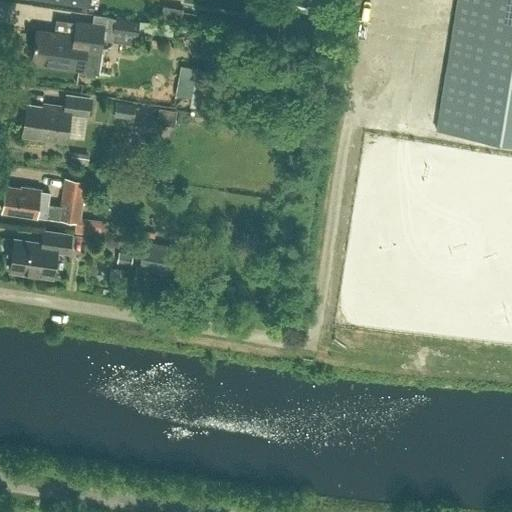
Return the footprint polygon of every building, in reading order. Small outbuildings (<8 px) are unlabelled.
[(511,0),(456,0),(435,129),(511,141),(511,0)] [(137,37),(139,20),(114,16),(112,32),(137,37)] [(283,16),(280,37),(315,42),(319,22),(283,16)] [(98,68),(105,22),(76,18),(72,34),(37,29),(32,61),(82,68),(82,66),(98,68)] [(202,29),(198,52),(226,56),(230,34),(202,29)] [(43,101),(42,103),(27,101),(22,133),(66,139),(67,134),(84,136),(90,97),(65,94),(64,104),(43,101)] [(114,115),(134,117),(136,103),(116,100),(114,115)] [(174,119),(176,108),(159,106),(158,118),(174,119)] [(60,207),(48,205),(50,191),(40,189),(40,190),(5,184),(1,210),(77,221),(75,233),(101,237),(103,221),(79,218),(85,180),(65,177),(60,207)] [(68,250),(71,234),(43,229),(41,241),(13,237),(9,269),(53,275),(57,248),(68,250)] [(177,246),(143,240),(138,267),(172,273),(177,246)]
